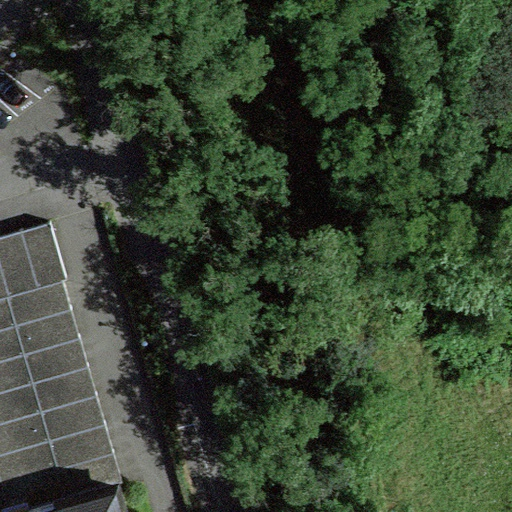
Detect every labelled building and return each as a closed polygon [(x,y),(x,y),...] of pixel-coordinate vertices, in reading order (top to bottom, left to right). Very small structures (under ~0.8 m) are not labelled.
[(52,218),(23,227),(39,282),(64,275),(68,274),(52,218)] [(23,227),(0,233),(0,256),(10,290),(39,282),(23,227)] [(39,282),(10,290),(18,319),(73,303),(64,275),(39,282)] [(0,293),(0,324),(18,319),(10,290),(0,293)] [(73,303),(18,319),(26,348),(81,332),(73,303)] [(18,319),(0,324),(0,355),(26,348),(18,319)] [(81,332),(26,348),(35,377),(89,361),(81,332)] [(26,348),(0,355),(0,386),(35,377),(26,348)] [(89,361),(35,377),(43,406),(98,390),(89,361)] [(35,377),(0,386),(0,418),(43,406),(35,377)] [(98,390),(43,406),(51,434),(106,419),(98,390)] [(43,406),(0,418),(0,449),(51,434),(43,406)] [(106,419),(51,434),(60,463),(114,448),(106,419)] [(0,449),(0,470),(3,480),(60,463),(51,434),(0,449)] [(60,463),(68,492),(115,478),(123,476),(114,448),(60,463)] [(3,480),(11,508),(68,492),(60,463),(3,480)] [(124,511),(115,478),(68,492),(11,508),(12,511),(124,511)]
